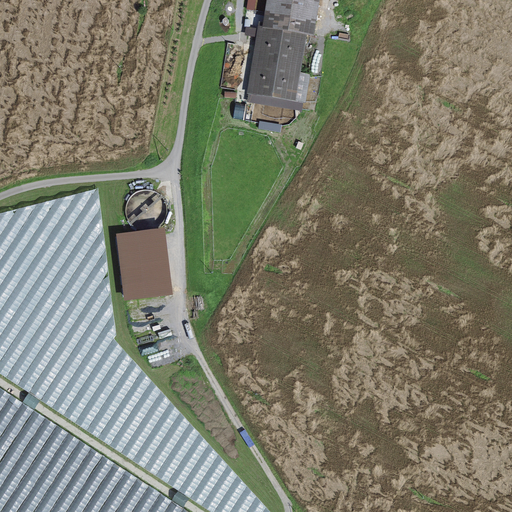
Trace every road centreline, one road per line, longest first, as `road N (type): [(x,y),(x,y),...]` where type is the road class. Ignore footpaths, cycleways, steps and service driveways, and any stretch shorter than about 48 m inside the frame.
road 1 (track): [(175,171),(190,326),(289,511)]
road 2 (track): [(175,171),(36,184),(0,196)]
road 3 (track): [(175,171),(210,0)]
